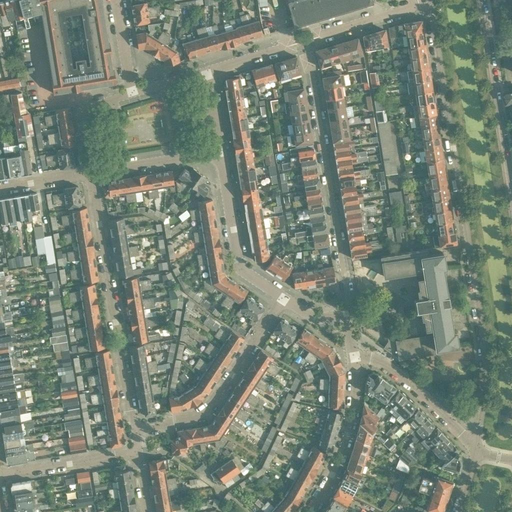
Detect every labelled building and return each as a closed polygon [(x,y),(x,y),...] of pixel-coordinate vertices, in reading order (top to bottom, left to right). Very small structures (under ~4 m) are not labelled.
[(9,0),(8,0),(3,2),(7,19),(8,19),(14,17),(9,0)] [(18,0),(9,0),(14,17),(14,19),(22,17),(18,0)] [(18,0),(22,17),(24,28),(29,27),(26,15),(32,14),(28,0),(18,0)] [(28,0),(32,14),(40,13),(37,0),(28,0)] [(37,0),(40,13),(41,18),(51,78),(51,79),(53,93),(68,91),(68,92),(76,90),(83,89),(83,88),(116,83),(113,68),(110,56),(111,56),(109,41),(108,41),(104,18),(101,0),(37,0)] [(186,8),(186,9),(196,8),(196,6),(195,0),(185,2),(186,8)] [(293,0),(287,2),(295,26),(301,24),(302,26),(315,22),(314,20),(327,16),(327,18),(340,14),(339,12),(352,8),(352,10),(365,6),(364,4),(371,2),(370,0),(293,0)] [(3,2),(0,2),(0,18),(1,21),(0,20),(0,21),(1,25),(2,32),(10,30),(8,19),(7,19),(3,2)] [(130,5),(132,15),(158,11),(158,6),(146,8),(145,3),(130,5)] [(158,11),(132,15),(134,24),(148,22),(147,17),(159,15),(158,11)] [(247,14),(244,15),(251,39),(262,36),(258,20),(256,21),(256,19),(251,21),(249,13),(247,14)] [(242,25),(236,27),(240,42),(251,39),(244,15),(240,16),(239,16),(242,25)] [(232,30),(225,31),(229,47),(241,43),(240,42),(236,27),(233,19),(229,20),(229,21),(232,30)] [(404,24),(401,25),(402,30),(405,29),(406,36),(422,33),(422,32),(423,30),(423,28),(421,26),(421,21),(404,24)] [(146,33),(135,35),(138,49),(144,48),(151,36),(154,32),(159,24),(148,25),(148,30),(150,31),(148,34),(146,33)] [(215,25),(211,26),(214,34),(218,49),(218,50),(229,47),(225,31),(219,33),(216,24),(215,25)] [(204,27),(200,28),(208,52),(217,49),(218,49),(214,34),(211,26),(206,27),(205,26),(204,27)] [(388,29),(389,38),(396,37),(395,27),(388,29)] [(199,38),(192,40),(197,55),(208,52),(200,28),(197,29),(196,29),(199,38)] [(373,33),(376,50),(382,49),(382,52),(387,51),(384,30),(373,33)] [(151,36),(144,48),(153,54),(166,34),(163,32),(162,32),(157,40),(151,36)] [(365,51),(376,50),(373,33),(363,36),(365,51)] [(422,33),(406,36),(408,47),(424,44),(424,43),(425,42),(424,39),(423,38),(422,33)] [(166,34),(153,54),(163,60),(171,48),(165,45),(170,37),(166,34)] [(185,37),(180,38),(184,52),(186,51),(189,59),(197,56),(197,55),(192,40),(186,42),(185,37)] [(357,38),(346,41),(351,58),(362,55),(357,38)] [(346,41),(336,44),(341,61),(351,58),(346,41)] [(171,48),(163,60),(164,66),(179,62),(176,52),(174,50),(177,46),(173,44),(171,48)] [(336,44),(326,48),(331,64),(341,61),(336,44)] [(424,44),(408,47),(409,59),(427,56),(426,51),(425,51),(424,44)] [(331,64),(326,48),(315,51),(320,68),(331,64)] [(427,56),(409,59),(411,70),(428,68),(427,61),(428,61),(427,56)] [(296,57),(285,60),(290,77),(301,73),(296,57)] [(285,60),(274,63),(279,80),(280,83),(291,79),(290,77),(285,60)] [(271,64),(261,67),(266,83),(275,80),(271,64)] [(266,83),(261,67),(251,70),(256,86),(266,83)] [(411,70),(407,71),(408,78),(409,82),(430,79),(429,74),(430,73),(429,70),(428,69),(428,68),(411,70)] [(361,83),(363,82),(367,82),(366,71),(359,72),(361,83)] [(375,72),(369,73),(371,88),(379,87),(379,81),(376,81),(375,72)] [(322,78),(324,89),(341,86),(345,85),(343,74),(341,75),(339,75),(334,76),(326,77),(322,78)] [(223,82),(225,90),(241,88),(239,75),(230,77),(230,79),(225,80),(223,82)] [(13,88),(20,87),(18,79),(11,80),(13,88)] [(409,82),(407,83),(409,94),(415,93),(432,91),(433,90),(432,90),(431,85),(432,84),(431,81),(430,80),(430,79),(409,82)] [(6,89),(13,88),(11,80),(4,81),(6,89)] [(341,86),(324,89),(325,99),(342,97),(341,86)] [(225,90),(226,100),(242,98),(241,88),(225,90)] [(286,91),(288,102),(305,100),(303,88),(291,90),(286,91)] [(432,91),(415,93),(417,104),(433,102),(433,100),(434,99),(433,96),(432,95),(432,91)] [(25,108),(21,93),(10,95),(17,138),(33,135),(30,113),(25,108)] [(6,106),(11,106),(10,95),(2,96),(3,103),(5,102),(6,106)] [(342,97),(325,99),(327,110),(344,107),(347,107),(345,96),(342,96),(342,97)] [(226,100),(228,110),(244,108),(242,98),(226,100)] [(381,98),(374,100),(375,111),(383,110),(381,98)] [(286,114),(289,113),(307,110),(305,100),(288,102),(284,103),(286,114)] [(417,104),(412,105),(414,117),(419,116),(435,113),(435,112),(436,110),(435,108),(434,107),(433,102),(417,104)] [(344,107),(327,110),(329,121),(346,118),(344,107)] [(45,117),(45,122),(71,117),(70,108),(55,110),(56,115),(45,117)] [(228,110),(230,120),(246,118),(244,108),(228,110)] [(289,113),(291,124),(308,121),(307,110),(289,113)] [(419,116),(414,117),(416,128),(420,127),(437,124),(436,119),(437,117),(436,115),(435,115),(435,113),(419,116)] [(57,124),(58,129),(73,126),(71,117),(45,122),(46,126),(57,124)] [(230,120),(231,131),(247,128),(246,118),(230,120)] [(346,118),(329,121),(331,131),(348,129),(346,118)] [(291,124),(293,134),(310,132),(308,121),(291,124)] [(383,122),(377,123),(385,175),(396,173),(388,121),(383,122)] [(437,124),(420,127),(422,139),(439,136),(438,135),(439,133),(439,131),(438,130),(437,124)] [(48,135),(48,139),(74,135),(73,126),(58,129),(59,133),(48,135)] [(231,131),(233,141),(248,138),(249,138),(247,128),(231,131)] [(348,129),(331,131),(332,143),(352,140),(350,128),(348,128),(348,129)] [(310,132),(293,134),(289,135),(291,146),(312,143),(310,132)] [(74,135),(48,139),(49,144),(60,142),(61,147),(76,145),(74,135)] [(439,136),(422,139),(424,150),(440,147),(440,142),(440,141),(440,138),(439,137),(439,136)] [(232,141),(234,151),(250,148),(248,138),(233,141),(232,141)] [(352,140),(332,143),(334,152),(354,149),(353,145),(360,144),(359,139),(352,140)] [(18,143),(18,145),(20,155),(23,175),(31,174),(30,167),(31,167),(30,160),(29,160),(28,153),(26,142),(18,143)] [(10,146),(12,156),(15,176),(23,175),(20,155),(18,145),(10,146)] [(290,158),(291,162),(314,158),(312,145),(289,149),(290,154),(297,153),(298,157),(290,158)] [(2,148),(4,157),(7,178),(15,176),(12,156),(10,146),(2,148)] [(424,150),(419,151),(421,162),(426,161),(442,159),(442,158),(443,156),(443,154),(441,153),(440,147),(424,150)] [(46,157),(46,162),(73,157),(71,148),(57,150),(57,155),(46,157)] [(234,151),(236,161),(252,158),(250,148),(234,151)] [(354,149),(334,152),(335,161),(365,156),(364,151),(354,153),(354,149)] [(365,156),(335,161),(337,170),(352,167),(351,163),(366,161),(365,156)] [(73,157),(46,162),(47,166),(59,164),(60,169),(74,166),(73,157)] [(236,161),(237,171),(253,168),(252,158),(236,161)] [(289,163),(281,164),(282,170),(289,169),(290,169),(290,167),(300,165),(301,170),(316,167),(314,158),(291,162),(290,162),(289,163)] [(442,159),(426,161),(428,173),(428,175),(446,172),(445,170),(444,160),(442,160),(442,159)] [(301,175),(294,176),(295,180),(317,177),(316,167),(301,170),(301,175)] [(352,167),(337,170),(338,179),(364,174),(368,174),(368,170),(363,170),(352,172),(352,167)] [(183,181),(190,186),(200,173),(192,168),(189,172),(184,168),(178,177),(182,180),(179,183),(181,185),(183,181)] [(237,171),(239,181),(255,178),(253,168),(237,171)] [(171,170),(160,172),(163,187),(169,186),(170,191),(174,190),(171,170)] [(160,172),(149,174),(153,198),(158,197),(156,188),(163,187),(160,172)] [(425,182),(424,183),(425,189),(430,189),(447,186),(447,185),(448,185),(446,174),(446,172),(428,175),(428,177),(424,178),(425,182)] [(200,173),(190,186),(197,191),(195,195),(196,196),(199,192),(203,195),(209,187),(204,183),(207,179),(200,173)] [(146,174),(138,175),(141,190),(147,189),(149,198),(153,198),(149,174),(146,175),(146,174)] [(364,174),(338,179),(340,187),(354,185),(360,184),(359,180),(365,179),(364,174)] [(131,177),(127,178),(131,201),(136,201),(134,191),(141,190),(138,175),(131,177)] [(317,177),(295,180),(296,185),(303,184),(304,188),(304,190),(319,188),(319,186),(317,177)] [(116,180),(118,194),(125,193),(126,202),(131,201),(127,178),(116,180)] [(239,181),(240,191),(257,188),(255,178),(239,181)] [(104,196),(118,194),(116,180),(107,181),(107,185),(103,186),(104,196)] [(354,185),(340,187),(341,196),(364,193),(363,188),(355,190),(354,185)] [(52,195),(53,200),(79,196),(77,186),(63,188),(64,193),(52,195)] [(447,186),(430,189),(432,200),(449,198),(448,192),(449,191),(448,189),(447,188),(447,186)] [(242,201),(243,201),(258,198),(257,188),(240,191),(242,201)] [(300,196),(293,196),(294,201),(321,197),(319,188),(304,190),(305,195),(300,196)] [(400,190),(394,191),(396,204),(402,203),(400,190)] [(364,193),(341,196),(343,205),(362,202),(362,198),(374,196),(373,191),(364,193)] [(36,193),(27,194),(31,216),(40,215),(36,193)] [(27,194),(19,196),(23,219),(24,223),(24,224),(32,222),(32,221),(31,216),(27,194)] [(19,196),(12,197),(15,218),(15,220),(21,219),(21,223),(24,223),(23,219),(19,196)] [(79,196),(53,200),(54,204),(65,202),(66,208),(80,205),(79,196)] [(12,197),(4,198),(8,221),(15,220),(15,218),(12,197)] [(294,201),(292,201),(293,206),(306,204),(307,208),(322,206),(321,197),(294,201)] [(4,198),(0,198),(0,220),(0,222),(1,225),(8,224),(8,221),(4,198)] [(243,201),(244,211),(260,208),(259,198),(258,198),(243,201)] [(449,198),(432,200),(434,212),(450,209),(450,208),(451,207),(451,204),(449,203),(449,198)] [(198,209),(189,211),(190,215),(213,211),(211,200),(197,202),(198,209)] [(169,208),(172,211),(177,205),(173,202),(169,208)] [(362,202),(343,205),(344,214),(376,209),(375,204),(363,206),(362,202)] [(177,205),(172,211),(176,213),(180,207),(177,205)] [(303,214),(297,214),(298,219),(323,214),(322,206),(307,208),(302,209),(303,214)] [(61,217),(62,221),(87,217),(86,207),(72,210),(72,215),(61,217)] [(244,211),(246,221),(262,218),(260,208),(244,211)] [(152,216),(157,219),(161,212),(156,209),(155,211),(152,216)] [(376,209),(344,214),(345,223),(365,220),(365,215),(376,213),(376,209)] [(450,209),(434,212),(436,223),(452,220),(451,215),(452,214),(452,211),(451,211),(450,209)] [(213,211),(190,215),(191,220),(200,218),(201,225),(215,222),(213,211)] [(159,220),(163,222),(168,215),(163,213),(159,220)] [(298,219),(294,219),(295,224),(309,222),(310,226),(325,223),(323,214),(298,219)] [(74,224),(75,228),(89,226),(87,217),(62,221),(62,226),(74,224)] [(108,220),(110,232),(134,228),(133,223),(124,225),(123,218),(108,220)] [(246,221),(248,231),(264,228),(262,218),(246,221)] [(365,220),(345,223),(347,232),(367,229),(372,228),(371,227),(371,223),(366,224),(365,220)] [(452,220),(436,223),(437,235),(454,232),(454,231),(455,230),(454,227),(453,226),(452,220)] [(202,231),(193,233),(193,238),(217,234),(215,222),(201,225),(202,231)] [(42,223),(37,223),(32,224),(37,255),(46,254),(47,264),(54,263),(50,235),(44,236),(42,223)] [(306,231),(294,233),(295,238),(297,237),(326,232),(325,223),(310,226),(305,227),(306,231)] [(64,235),(65,239),(90,235),(89,226),(75,228),(75,233),(64,235)] [(367,229),(347,232),(348,241),(363,238),(362,234),(376,232),(375,227),(372,228),(367,229)] [(110,232),(112,243),(126,241),(125,234),(134,233),(134,228),(110,232)] [(248,231),(249,241),(265,238),(264,228),(248,231)] [(326,232),(297,237),(298,242),(301,242),(312,240),(313,248),(328,245),(326,232)] [(437,235),(432,235),(434,247),(439,246),(456,244),(455,238),(456,237),(456,234),(454,233),(454,232),(437,235)] [(217,234),(193,238),(194,242),(203,241),(204,247),(219,245),(218,237),(217,237),(217,234)] [(77,241),(77,246),(92,244),(91,237),(90,235),(65,239),(65,243),(77,241)] [(249,241),(251,251),(267,249),(265,238),(249,241)] [(363,238),(348,241),(350,250),(378,245),(377,241),(364,243),(363,238)] [(112,243),(114,254),(137,250),(136,246),(127,247),(126,241),(112,243)] [(67,253),(68,257),(93,253),(93,250),(92,244),(77,246),(78,251),(67,253)] [(205,254),(196,255),(197,260),(220,256),(220,252),(219,245),(204,247),(205,254)] [(378,245),(350,250),(351,259),(366,256),(365,252),(376,250),(382,249),(381,245),(378,245)] [(267,249),(251,251),(252,259),(255,261),(269,259),(267,249)] [(425,249),(381,256),(382,264),(384,276),(416,271),(418,282),(419,289),(417,289),(418,297),(414,298),(416,311),(420,311),(421,318),(423,318),(425,332),(426,336),(403,339),(402,333),(402,334),(387,336),(389,344),(386,345),(384,348),(396,356),(398,358),(436,352),(435,349),(457,345),(455,330),(452,331),(447,304),(449,304),(447,295),(446,295),(442,268),(444,267),(442,252),(426,255),(425,249)] [(114,254),(116,265),(130,263),(129,257),(138,255),(137,250),(114,254)] [(80,259),(80,264),(95,262),(93,253),(68,257),(68,261),(80,259)] [(275,255),(265,268),(274,274),(283,261),(275,255)] [(220,256),(197,260),(198,264),(207,263),(208,270),(222,267),(220,256)] [(283,261),(274,274),(282,280),(284,278),(293,285),(291,273),(288,271),(292,267),(283,261)] [(70,270),(71,275),(96,271),(95,262),(80,264),(81,268),(70,270)] [(56,272),(54,263),(47,264),(44,265),(45,274),(56,272)] [(130,263),(116,265),(117,277),(141,273),(140,269),(131,270),(130,263)] [(317,269),(312,270),(315,288),(321,287),(321,285),(324,285),(322,268),(321,264),(317,264),(317,269)] [(209,279),(203,280),(204,288),(225,275),(223,272),(222,267),(208,270),(209,279)] [(332,267),(322,268),(324,285),(333,283),(334,281),(332,267)] [(312,270),(302,272),(304,288),(308,287),(308,289),(315,288),(312,270)] [(96,271),(71,275),(71,280),(83,278),(83,282),(98,280),(96,271)] [(302,272),(291,273),(293,285),(294,288),(296,289),(304,288),(302,272)] [(57,281),(56,273),(48,274),(49,282),(51,282),(57,281)] [(183,274),(176,278),(180,284),(186,280),(183,274)] [(225,275),(204,288),(207,291),(210,293),(214,287),(223,293),(231,280),(227,278),(227,277),(225,275)] [(123,279),(124,288),(150,284),(149,279),(138,281),(137,277),(123,279)] [(168,280),(167,281),(169,286),(176,283),(173,278),(168,280)] [(186,280),(180,284),(183,290),(189,287),(186,280)] [(227,295),(220,304),(224,307),(239,285),(231,280),(223,293),(227,295)] [(57,281),(51,282),(53,289),(47,290),(48,297),(59,296),(57,281)] [(69,293),(69,297),(95,293),(94,284),(79,286),(80,291),(69,293)] [(124,288),(126,297),(140,295),(139,290),(151,288),(150,284),(124,288)] [(239,285),(224,307),(228,309),(234,300),(238,303),(246,291),(239,285)] [(81,300),(82,304),(96,302),(95,293),(69,297),(70,302),(81,300)] [(1,296),(0,296),(0,304),(1,304),(8,303),(9,303),(8,295),(6,296),(1,296)] [(126,297),(127,306),(153,302),(152,297),(141,299),(140,295),(126,297)] [(61,303),(59,296),(48,297),(48,298),(48,306),(61,303)] [(242,313),(247,316),(255,303),(254,302),(254,300),(250,298),(248,298),(247,297),(235,314),(239,317),(242,313)] [(188,299),(185,304),(191,308),(194,304),(188,299)] [(71,311),(72,315),(98,311),(96,302),(82,304),(83,309),(71,311)] [(127,306),(129,315),(143,313),(142,308),(154,306),(153,302),(127,306)] [(1,304),(0,304),(0,312),(4,312),(10,311),(8,303),(1,304)] [(62,311),(61,303),(48,306),(50,313),(62,311)] [(255,303),(247,316),(251,319),(248,323),(252,326),(264,308),(262,307),(262,305),(258,303),(256,303),(255,303)] [(4,312),(0,312),(0,320),(3,320),(11,318),(10,311),(4,312)] [(63,319),(62,311),(50,313),(51,320),(63,319)] [(84,318),(85,322),(99,320),(98,311),(72,315),(73,320),(84,318)] [(129,315),(130,324),(156,320),(155,315),(144,317),(143,313),(129,315)] [(3,320),(0,320),(0,328),(6,327),(13,326),(11,318),(3,320)] [(64,327),(63,319),(51,320),(52,329),(64,327)] [(276,335),(280,338),(289,325),(288,324),(287,323),(284,320),(282,320),(280,319),(269,337),(273,339),(276,335)] [(74,329),(75,333),(101,329),(99,320),(85,322),(86,327),(74,329)] [(130,324),(132,333),(146,331),(145,326),(157,324),(156,320),(130,324)] [(289,325),(280,338),(285,341),(282,345),(286,348),(297,331),(296,330),(295,328),(292,326),(290,326),(289,325)] [(6,327),(0,328),(0,336),(6,335),(8,335),(14,334),(13,326),(6,327)] [(66,335),(64,327),(52,329),(51,329),(52,337),(66,335)] [(303,328),(292,346),(296,348),(298,344),(303,347),(311,335),(310,334),(311,334),(303,328)] [(87,336),(88,341),(102,338),(101,329),(75,333),(76,338),(87,336)] [(219,329),(216,332),(238,347),(243,339),(231,331),(228,335),(219,329)] [(146,331),(132,333),(133,342),(159,338),(158,333),(147,335),(146,331)] [(216,332),(214,336),(223,343),(221,346),(233,355),(238,347),(216,332)] [(6,335),(0,336),(0,344),(7,343),(9,343),(12,342),(15,342),(14,334),(8,335),(6,335)] [(57,344),(67,342),(66,335),(52,337),(49,338),(50,345),(52,345),(57,344)] [(311,335),(303,347),(309,351),(306,355),(304,359),(304,360),(307,361),(321,341),(311,335)] [(102,338),(88,341),(89,345),(77,347),(78,352),(104,348),(102,338)] [(321,341),(307,361),(311,364),(312,365),(315,360),(317,357),(320,358),(330,348),(321,341)] [(7,343),(0,344),(0,352),(8,351),(10,351),(14,350),(12,342),(9,343),(7,343)] [(67,342),(57,344),(59,352),(60,351),(68,350),(67,342)] [(152,342),(129,346),(131,358),(145,355),(144,349),(153,348),(153,346),(152,342)] [(209,344),(206,348),(228,362),(233,355),(221,346),(218,350),(209,344)] [(264,350),(270,354),(273,349),(267,345),(264,350)] [(206,348),(204,351),(213,358),(211,362),(223,370),(228,362),(206,348)] [(330,348),(320,358),(324,367),(338,360),(335,353),(334,353),(331,349),(330,348)] [(8,351),(0,352),(0,360),(18,358),(19,358),(22,357),(21,349),(14,350),(10,351),(8,351)] [(279,352),(273,349),(270,354),(276,357),(279,352)] [(68,350),(60,351),(62,359),(69,358),(68,350)] [(84,359),(85,363),(111,359),(109,350),(95,352),(95,357),(84,359)] [(260,350),(255,358),(276,373),(279,369),(269,363),(272,358),(260,350)] [(145,355),(131,358),(133,369),(156,365),(156,362),(155,361),(146,362),(145,355)] [(282,361),(288,364),(290,360),(285,356),(282,361)] [(18,358),(0,360),(0,368),(14,366),(19,365),(18,358)] [(69,358),(62,359),(60,360),(62,368),(71,367),(69,358)] [(255,358),(250,366),(262,374),(264,370),(274,376),(276,373),(255,358)] [(97,366),(98,370),(112,368),(111,359),(85,363),(86,367),(97,366)] [(199,359),(196,363),(218,377),(223,370),(211,362),(208,366),(199,359)] [(338,360),(324,367),(328,376),(343,373),(343,372),(341,367),(342,367),(338,360)] [(196,363),(194,366),(203,373),(201,376),(213,385),(218,377),(196,363)] [(156,365),(133,369),(135,380),(149,378),(148,372),(157,370),(156,366),(156,365)] [(14,366),(0,368),(0,376),(12,375),(11,370),(14,370),(15,368),(14,366)] [(71,367),(62,368),(56,368),(58,376),(65,375),(73,374),(72,366),(71,367)] [(250,366),(245,374),(266,388),(269,384),(259,378),(262,374),(250,366)] [(87,377),(88,381),(114,377),(112,368),(98,370),(98,375),(87,377)] [(372,393),(375,396),(386,381),(377,374),(372,372),(367,376),(365,382),(365,391),(371,395),(372,393)] [(12,375),(0,376),(0,384),(14,382),(21,381),(23,381),(22,373),(17,374),(14,374),(12,375)] [(319,380),(319,384),(343,385),(343,373),(328,376),(328,380),(325,379),(319,379),(319,380)] [(73,374),(65,375),(66,383),(74,382),(73,374)] [(245,374),(240,381),(252,389),(254,385),(264,392),(266,388),(245,374)] [(201,376),(195,385),(205,395),(209,391),(213,385),(201,376)] [(100,384),(101,388),(115,386),(114,377),(88,381),(89,386),(100,384)] [(149,378),(135,380),(136,391),(160,387),(159,384),(159,383),(150,384),(149,378)] [(14,382),(0,384),(0,392),(15,390),(23,389),(21,381),(14,382)] [(240,381),(235,389),(256,403),(257,402),(262,406),(264,403),(249,393),(252,389),(240,381)] [(386,381),(375,396),(384,402),(395,388),(386,381)] [(74,382),(66,383),(60,384),(61,392),(76,390),(74,382)] [(293,382),(289,389),(294,391),(297,384),(293,382)] [(319,388),(319,389),(328,389),(328,396),(342,396),(343,385),(319,384),(319,388)] [(195,385),(187,390),(195,404),(202,400),(201,398),(205,395),(195,385)] [(90,395),(91,399),(117,395),(116,388),(116,389),(115,386),(101,388),(101,393),(90,395)] [(160,387),(136,391),(138,402),(153,400),(152,394),(161,393),(160,391),(160,387)] [(15,390),(0,392),(0,400),(16,398),(24,397),(23,389),(15,390)] [(235,389),(230,396),(242,404),(244,400),(254,407),(256,403),(235,389)] [(76,390),(61,392),(60,392),(61,400),(77,398),(76,390)] [(187,390),(178,396),(184,409),(188,407),(189,408),(195,404),(187,390)] [(382,406),(379,410),(378,412),(376,415),(378,417),(379,417),(386,409),(388,411),(392,406),(396,410),(406,398),(405,397),(405,396),(402,393),(400,393),(398,390),(387,402),(388,403),(384,407),(382,406)] [(293,399),(298,401),(302,395),(296,392),(293,399)] [(287,393),(284,400),(289,402),(292,395),(287,393)] [(103,402),(104,406),(118,404),(118,401),(117,395),(91,399),(92,403),(103,402)] [(178,396),(168,397),(170,412),(179,410),(184,409),(178,396)] [(230,396),(225,404),(246,418),(249,414),(239,408),(242,404),(230,396)] [(322,402),(322,406),(343,407),(343,397),(342,397),(342,396),(328,396),(327,402),(322,402)] [(16,398),(0,400),(0,408),(17,406),(24,405),(25,405),(24,397),(16,398)] [(77,398),(61,400),(62,408),(66,408),(78,406),(77,398)] [(406,398),(396,410),(400,414),(396,418),(399,421),(403,417),(404,418),(415,406),(412,404),(412,402),(409,399),(407,399),(406,398)] [(153,400),(138,402),(140,412),(144,411),(145,416),(155,414),(153,400)] [(292,402),(288,409),(294,412),(297,405),(292,402)] [(363,403),(361,414),(374,425),(377,422),(375,420),(378,417),(376,415),(373,412),(363,403)] [(94,413),(94,417),(120,413),(118,404),(104,406),(104,411),(94,413)] [(225,404),(220,411),(232,419),(234,416),(244,422),(246,418),(225,404)] [(17,406),(0,408),(0,417),(19,414),(22,414),(25,413),(24,405),(17,406)] [(78,406),(66,408),(67,414),(80,412),(78,406)] [(403,424),(400,427),(405,432),(407,430),(410,432),(414,428),(425,417),(424,416),(424,414),(421,411),(419,411),(417,408),(406,419),(407,420),(403,424)] [(288,409),(285,416),(291,419),(294,412),(288,409)] [(328,409),(325,419),(339,423),(342,413),(328,409)] [(220,411),(215,419),(227,427),(236,434),(239,430),(229,423),(232,419),(220,411)] [(80,412),(67,414),(63,415),(64,423),(81,421),(80,412)] [(106,420),(107,425),(121,422),(120,413),(94,417),(95,422),(106,420)] [(19,414),(0,417),(0,423),(0,425),(20,422),(24,421),(22,414),(19,414)] [(361,414),(359,424),(372,435),(375,432),(373,431),(376,427),(374,425),(361,414)] [(277,415),(274,422),(278,425),(282,417),(277,415)] [(285,416),(282,423),(288,425),(291,419),(285,416)] [(414,428),(410,432),(413,436),(411,438),(414,441),(414,442),(417,439),(421,436),(422,436),(434,425),(431,422),(431,421),(428,418),(426,417),(425,417),(414,428)] [(317,427),(323,428),(336,432),(339,423),(325,419),(320,418),(317,427)] [(212,423),(209,424),(223,446),(227,439),(221,436),(227,427),(215,419),(212,423)] [(20,422),(0,425),(1,433),(21,430),(26,429),(29,428),(34,428),(32,420),(28,421),(24,421),(20,422)] [(81,421),(64,423),(63,423),(65,431),(68,431),(82,428),(81,421)] [(97,436),(108,434),(123,431),(121,422),(107,425),(108,429),(96,431),(97,436)] [(282,423),(279,430),(284,432),(287,427),(288,425),(282,423)] [(207,426),(202,427),(204,442),(214,440),(215,447),(223,446),(209,424),(207,426)] [(359,424),(355,438),(370,445),(375,448),(377,443),(370,440),(372,435),(359,424)] [(272,426),(268,433),(273,435),(276,428),(272,426)] [(423,439),(431,448),(444,435),(436,426),(423,439)] [(202,427),(190,429),(193,444),(199,443),(201,452),(206,451),(204,442),(202,427)] [(82,428),(68,431),(69,438),(70,438),(83,436),(82,428)] [(323,428),(320,438),(334,442),(336,432),(323,428)] [(21,430),(1,433),(3,441),(22,437),(24,437),(28,437),(26,429),(21,430)] [(177,435),(176,438),(186,445),(193,444),(190,429),(177,431),(177,435)] [(108,434),(111,448),(121,446),(120,441),(124,441),(123,431),(108,434)] [(277,435),(273,442),(279,444),(282,437),(277,435)] [(431,448),(439,456),(452,444),(444,435),(431,448)] [(83,436),(70,438),(72,445),(84,443),(83,436)] [(22,437),(3,441),(4,448),(24,445),(24,440),(28,439),(28,437),(24,437),(22,437)] [(186,445),(176,438),(174,440),(170,441),(172,454),(187,452),(186,445)] [(334,442),(320,438),(318,447),(331,451),(334,442)] [(355,438),(353,448),(367,455),(372,457),(375,448),(370,445),(355,438)] [(273,442),(270,448),(276,451),(279,444),(273,442)] [(73,454),(70,454),(70,455),(86,452),(84,443),(72,445),(73,454)] [(24,445),(4,448),(5,456),(25,453),(33,452),(32,444),(24,445)] [(452,444),(439,456),(429,466),(428,467),(457,476),(460,462),(459,454),(460,453),(457,450),(457,449),(456,448),(456,446),(455,444),(453,444),(452,444)] [(410,445),(405,451),(415,461),(420,455),(417,451),(413,448),(410,445)] [(301,448),(298,452),(319,464),(325,453),(312,446),(309,452),(301,448)] [(353,448),(349,458),(364,464),(369,466),(370,462),(365,460),(367,455),(353,448)] [(405,451),(399,457),(409,467),(415,461),(405,451)] [(25,453),(5,456),(6,463),(9,465),(35,460),(34,452),(33,452),(25,453)] [(268,452),(265,460),(270,462),(274,455),(268,452)] [(304,461),(301,467),(314,474),(319,464),(298,452),(296,457),(304,461)] [(364,464),(349,458),(346,467),(360,474),(364,464)] [(148,462),(150,476),(165,473),(169,472),(167,459),(148,462)] [(215,471),(211,473),(219,485),(223,482),(227,488),(236,481),(240,479),(236,473),(239,471),(231,459),(215,471)] [(265,460),(261,467),(267,470),(270,462),(265,460)] [(114,468),(116,482),(131,479),(129,470),(125,471),(124,466),(114,468)] [(290,468),(288,472),(308,483),(314,474),(301,467),(298,472),(290,468)] [(260,469),(254,473),(257,478),(263,474),(260,469)] [(344,474),(342,478),(356,485),(361,487),(365,478),(361,476),(347,469),(346,471),(345,470),(343,473),(344,474)] [(90,482),(88,472),(76,474),(77,484),(90,482)] [(293,481),(290,486),(303,493),(308,483),(288,472),(285,476),(293,481)] [(150,476),(152,487),(176,483),(175,478),(166,479),(165,473),(150,476)] [(254,473),(248,477),(251,482),(257,478),(254,473)] [(422,477),(420,483),(448,493),(450,488),(452,486),(452,483),(452,482),(434,475),(433,480),(422,477)] [(339,482),(337,485),(339,486),(338,487),(338,488),(352,495),(352,494),(356,485),(342,478),(340,482),(339,482)] [(108,489),(109,494),(132,491),(131,479),(116,482),(117,488),(108,489)] [(238,483),(242,488),(248,484),(244,479),(238,483)] [(12,484),(10,486),(11,493),(35,489),(33,481),(12,484)] [(152,487),(154,498),(168,495),(167,489),(177,488),(176,483),(152,487)] [(420,483),(418,489),(428,493),(427,498),(445,503),(447,501),(447,498),(448,493),(420,483)] [(289,488),(284,495),(297,504),(302,498),(301,497),(303,493),(290,486),(289,488)] [(335,493),(333,497),(346,505),(351,496),(352,495),(338,488),(337,488),(337,489),(335,489),(334,492),(335,493)] [(35,489),(11,493),(12,501),(32,498),(36,497),(44,496),(43,492),(35,493),(35,489)] [(119,498),(120,504),(134,501),(132,491),(109,494),(110,499),(119,498)] [(222,500),(227,503),(230,496),(226,493),(222,500)] [(154,498),(156,509),(180,505),(179,500),(169,502),(168,495),(154,498)] [(281,499),(278,503),(288,511),(289,511),(292,509),(292,510),(297,504),(284,495),(281,499)] [(32,498),(12,501),(14,509),(33,506),(38,505),(41,505),(41,502),(37,503),(36,497),(32,498)] [(330,502),(327,505),(338,511),(347,511),(343,509),(346,505),(333,497),(332,498),(331,497),(329,501),(330,502)] [(427,498),(423,508),(433,511),(441,511),(445,503),(427,498)] [(111,511),(135,511),(134,501),(120,504),(121,510),(111,511)] [(267,501),(263,505),(271,511),(288,511),(278,503),(274,507),(267,501)]
